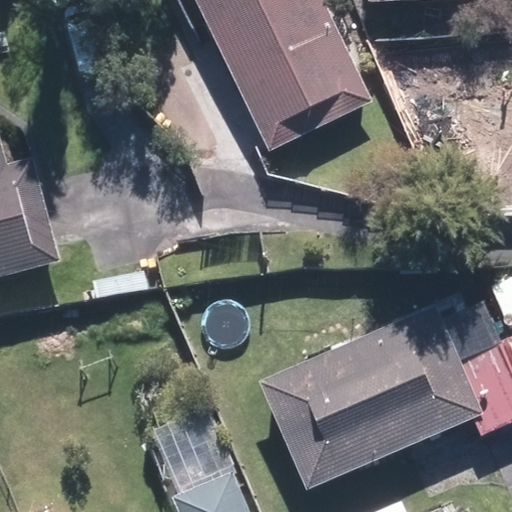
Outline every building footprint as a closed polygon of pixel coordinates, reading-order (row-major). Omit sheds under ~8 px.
[(339,0),(214,0),(280,147),(384,101),(339,0)] [(21,153),(0,66),(0,279),(69,263),(57,214),(41,148),(21,153)] [(490,433),(511,423),(511,276),(496,284),(511,319),(511,336),(474,354),(448,296),(272,376),(323,489),(482,416),(490,433)] [(154,426),(182,494),(247,467),(219,400),(154,426)] [(265,511),(247,467),(182,494),(189,511),(265,511)] [(423,511),(415,492),(367,511),(461,511),(458,503),(437,511),(423,511)]
